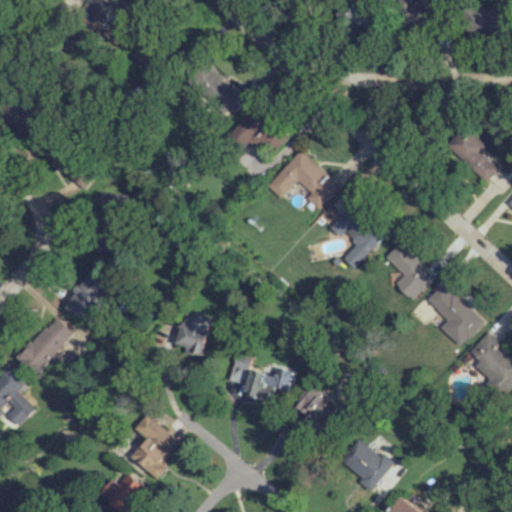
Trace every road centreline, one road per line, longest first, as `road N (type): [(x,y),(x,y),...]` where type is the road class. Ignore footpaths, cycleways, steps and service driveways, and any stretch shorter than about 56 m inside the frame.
road 1 (residential): [(511,268),(307,74),(216,0)]
road 2 (residential): [(511,79),(307,74)]
road 3 (residential): [(204,511),(242,468),(290,511)]
